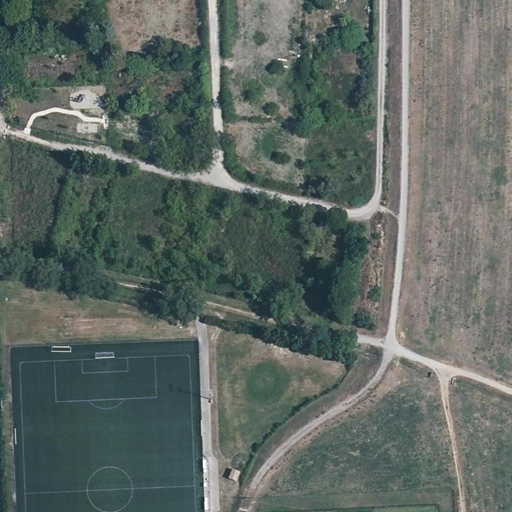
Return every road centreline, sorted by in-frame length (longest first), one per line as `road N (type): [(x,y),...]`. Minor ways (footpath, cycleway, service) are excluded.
road 1 (track): [(0,123),(355,213),(379,192),(382,0)]
road 2 (track): [(0,261),(384,346),(511,392)]
road 3 (track): [(393,349),(405,0)]
road 4 (track): [(209,0),(215,182)]
